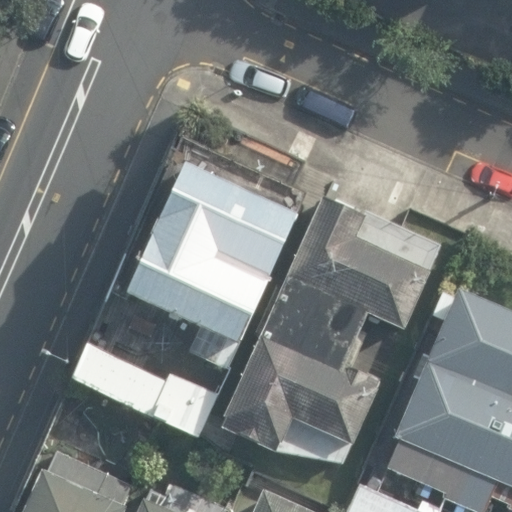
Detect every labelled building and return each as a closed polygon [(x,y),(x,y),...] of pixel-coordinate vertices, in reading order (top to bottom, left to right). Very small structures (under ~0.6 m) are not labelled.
[(308,188),(180,130),(107,286),(124,294),(126,289),(238,340),(308,188)] [(441,242),(324,192),(218,423),(275,450),(343,460),(380,378),(353,365),(366,337),(357,333),(368,311),(403,328),(441,242)] [(511,511),(511,317),(454,293),(390,440),(396,443),(384,471),(443,496),(441,500),(468,511),(483,511),(489,500),(505,507),(504,510),(506,511),(505,511),(511,511)] [(86,338),(70,374),(152,415),(153,413),(166,418),(165,421),(199,436),(220,393),(170,370),(165,378),(86,338)] [(120,511),(133,484),(56,449),(48,467),(40,464),(18,511),(120,511)] [(166,505),(143,495),(135,511),(229,511),(231,509),(175,484),(166,505)] [(421,511),(359,485),(346,511),(421,511)] [(312,511),(261,489),(250,511),(312,511)]
